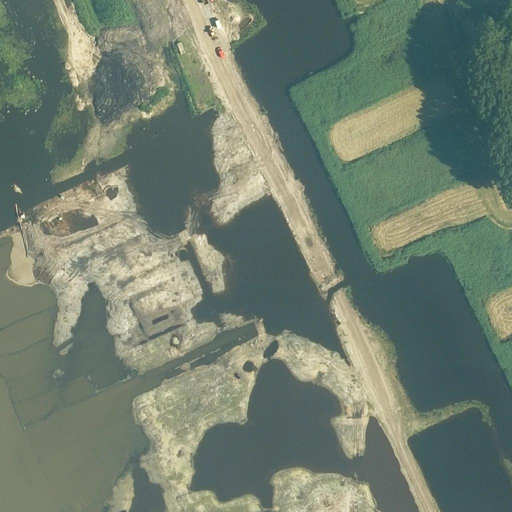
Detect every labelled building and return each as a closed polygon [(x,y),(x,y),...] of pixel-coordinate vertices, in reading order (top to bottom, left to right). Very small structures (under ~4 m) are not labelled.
[(1,0),(28,66),(56,55),(56,57),(69,51),(48,0),(1,0)] [(75,0),(89,34),(110,26),(100,0),(75,0)] [(103,42),(40,69),(50,94),(53,100),(73,91),(68,80),(112,62),(103,42)] [(0,91),(9,88),(0,68),(0,91)] [(26,191),(34,189),(30,178),(23,181),(26,191)]
